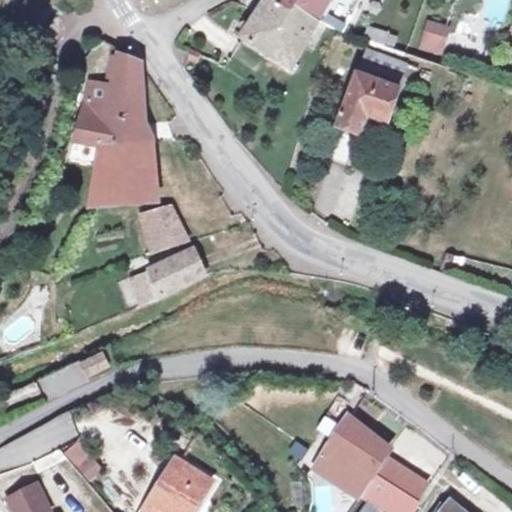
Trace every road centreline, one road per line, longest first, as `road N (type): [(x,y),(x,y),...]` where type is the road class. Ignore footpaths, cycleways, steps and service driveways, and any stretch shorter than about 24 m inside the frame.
road 1 (residential): [(0,432),(117,380),(268,359),(365,378),(511,483)]
road 2 (tertiary): [(511,312),(338,261),(293,236),(258,202),(145,37)]
